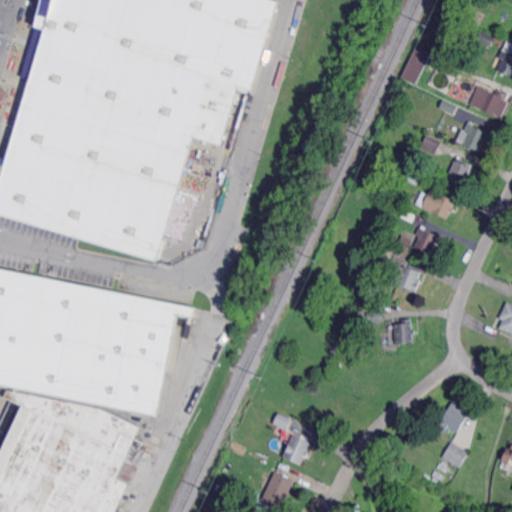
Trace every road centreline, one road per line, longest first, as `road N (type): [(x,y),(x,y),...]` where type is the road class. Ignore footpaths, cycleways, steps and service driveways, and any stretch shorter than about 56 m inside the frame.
road 1 (residential): [(511,191),(462,299),(456,331),(462,359),(511,390)]
road 2 (residential): [(462,359),(381,424),(330,511)]
